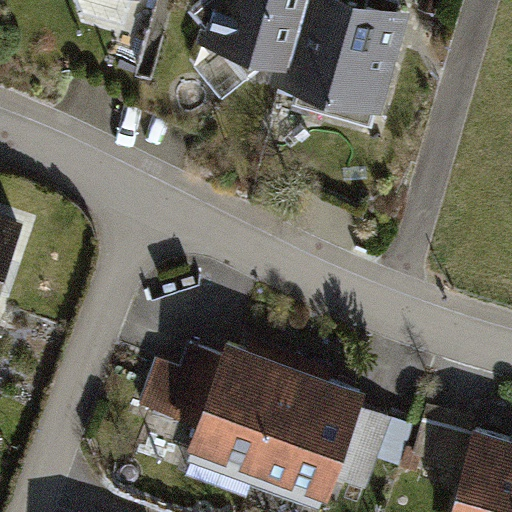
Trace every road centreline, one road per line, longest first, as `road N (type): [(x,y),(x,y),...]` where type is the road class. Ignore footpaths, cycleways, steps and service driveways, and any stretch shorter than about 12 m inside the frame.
road 1 (residential): [(157,205),(511,328)]
road 2 (residential): [(157,205),(26,511)]
road 3 (residential): [(0,113),(157,205)]
